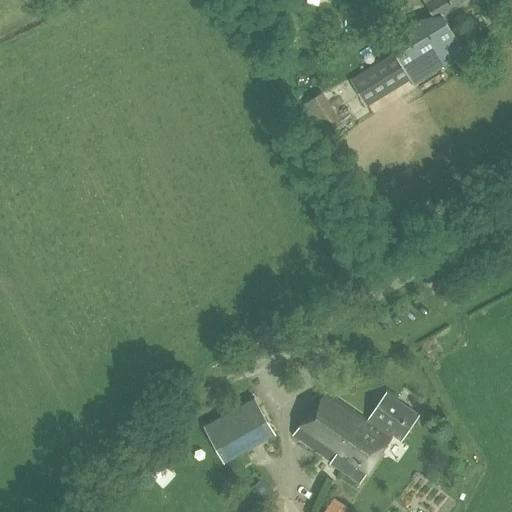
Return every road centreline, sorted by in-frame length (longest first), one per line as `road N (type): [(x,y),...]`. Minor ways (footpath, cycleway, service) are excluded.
road 1 (unclassified): [(247,371),(511,212)]
road 2 (track): [(80,511),(162,431),(247,371)]
